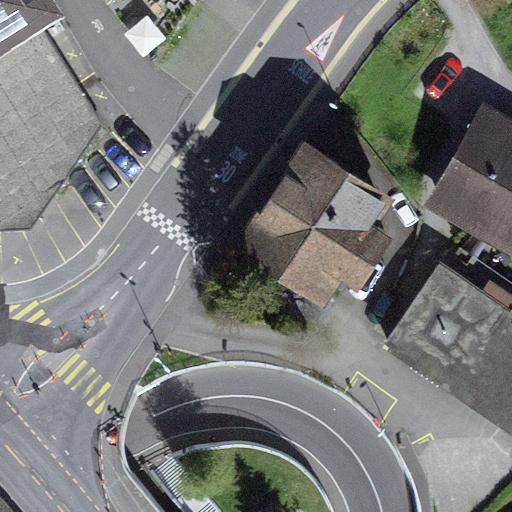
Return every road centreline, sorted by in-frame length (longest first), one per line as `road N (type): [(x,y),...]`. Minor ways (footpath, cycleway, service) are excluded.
road 1 (residential): [(381,511),(345,442),(318,419),(250,395),(213,396),(121,427),(0,491)]
road 2 (tertiary): [(0,414),(116,299),(210,178)]
road 3 (tertiary): [(210,178),(338,0)]
road 4 (residential): [(93,0),(210,178)]
